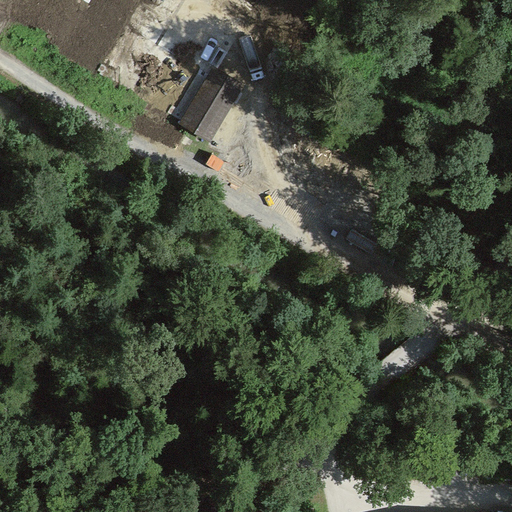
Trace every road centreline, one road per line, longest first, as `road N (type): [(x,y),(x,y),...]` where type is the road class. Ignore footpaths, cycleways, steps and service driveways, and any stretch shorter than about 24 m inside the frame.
road 1 (track): [(511,353),(142,144),(0,52)]
road 2 (track): [(386,372),(206,511)]
road 3 (track): [(212,184),(255,94),(204,0)]
